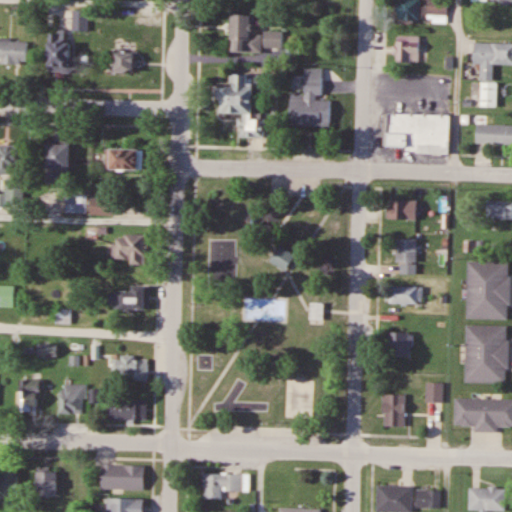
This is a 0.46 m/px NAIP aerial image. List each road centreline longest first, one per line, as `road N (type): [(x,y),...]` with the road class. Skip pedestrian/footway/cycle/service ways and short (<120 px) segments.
road 1 (residential): [(166,511),(182,0)]
road 2 (residential): [(511,458),(0,443)]
road 3 (residential): [(356,511),(368,0)]
road 4 (residential): [(511,171),(178,162)]
road 5 (residential): [(180,113),(0,105)]
road 6 (residential): [(170,334),(0,328)]
